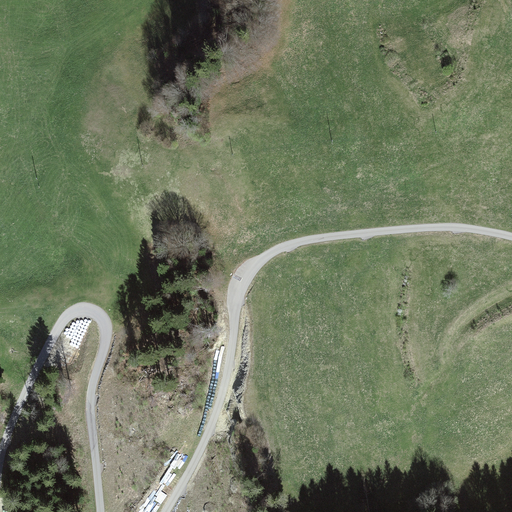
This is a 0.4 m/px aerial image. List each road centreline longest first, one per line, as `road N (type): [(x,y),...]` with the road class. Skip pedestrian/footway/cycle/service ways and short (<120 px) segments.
road 1 (track): [(166,511),(215,414),(241,280),(259,259),(305,240),(396,229),(511,236)]
road 2 (track): [(0,462),(61,323),(71,312),(93,310),(105,327),(90,395),(100,511)]
